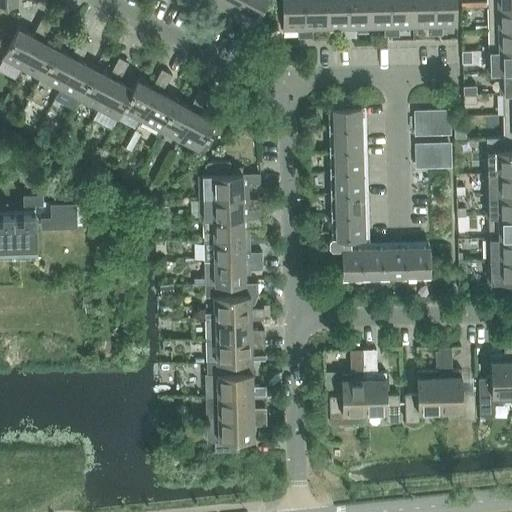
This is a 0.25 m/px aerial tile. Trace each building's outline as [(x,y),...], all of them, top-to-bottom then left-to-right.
[(205,7),(211,10),(216,0),(203,0),(208,2),(205,7)] [(220,9),(233,15),(241,0),(216,0),(211,10),(218,14),(220,9)] [(241,0),(233,15),(246,22),(243,27),(250,31),(266,0),(241,0)] [(305,35),(304,0),(282,0),(283,29),(298,29),(298,35),(305,35)] [(325,0),(304,0),(305,35),(312,34),(312,29),(326,28),(325,0)] [(347,0),(325,0),(326,28),(341,28),(341,34),(348,34),(347,0)] [(369,0),(347,0),(348,34),(355,33),(355,28),(370,27),(369,0)] [(390,0),(369,0),(370,27),(384,27),(384,33),(391,32),(390,0)] [(412,0),(390,0),(391,32),(399,32),(398,27),(413,26),(412,0)] [(434,0),(412,0),(413,26),(427,26),(427,32),(435,32),(434,0)] [(456,0),(434,0),(435,32),(442,31),(442,26),(457,25),(456,0)] [(487,9),(488,28),(511,27),(511,6),(487,7),(487,9)] [(42,17),(37,26),(47,31),(51,22),(50,21),(47,20),(45,19),(42,17)] [(37,26),(32,35),(37,38),(42,40),(47,31),(37,26)] [(511,27),(488,28),(488,50),(511,49),(511,27)] [(1,59),(21,69),(37,38),(32,35),(17,28),(12,37),(6,49),(1,59)] [(5,33),(0,43),(0,45),(6,49),(12,37),(5,33)] [(80,38),(76,46),(85,51),(90,42),(87,41),(85,40),(83,39),(80,37),(80,38)] [(21,69),(40,79),(56,48),(42,40),(37,38),(21,69)] [(76,46),(71,55),(76,58),(80,60),(85,51),(76,46)] [(40,79),(59,89),(76,58),(71,55),(56,48),(40,79)] [(498,73),(503,73),(502,72),(511,71),(511,49),(488,50),(489,73),(498,73)] [(461,63),(463,63),(470,63),(470,51),(462,51),(461,51),(461,63)] [(118,58),(114,66),(123,71),(128,63),(125,61),(123,60),(121,59),(119,57),(118,58)] [(59,89),(78,99),(95,68),(80,60),(76,58),(59,89)] [(114,66),(109,75),(114,78),(118,80),(123,71),(114,66)] [(78,99),(97,109),(114,78),(109,75),(95,68),(78,99)] [(161,69),(156,78),(166,83),(171,74),(166,71),(161,69)] [(499,93),(503,93),(511,92),(511,71),(502,72),(503,73),(498,73),(499,93)] [(118,120),(123,110),(121,109),(132,88),(118,80),(114,78),(97,109),(118,120)] [(156,78),(152,87),(156,90),(161,92),(166,83),(156,78)] [(121,109),(123,110),(141,119),(156,90),(152,87),(137,80),(132,88),(121,109)] [(463,85),(463,95),(477,94),(476,85),(463,85)] [(199,89),(195,98),(204,103),(209,94),(204,92),(199,89)] [(141,119),(160,130),(175,100),(161,92),(156,90),(141,119)] [(511,92),(503,93),(504,115),(511,114),(511,92)] [(195,98),(190,108),(194,110),(199,112),(204,103),(195,98)] [(160,130),(179,140),(194,110),(190,108),(175,100),(160,130)] [(328,106),(328,128),(361,128),(360,105),(328,106)] [(194,110),(179,140),(198,150),(214,120),(199,112),(194,110)] [(416,111),(416,132),(448,132),(448,110),(416,111)] [(465,116),(454,116),(454,124),(465,124),(465,116)] [(328,128),(329,148),(361,147),(361,128),(328,128)] [(486,138),(487,172),(511,171),(511,137),(504,137),(486,138)] [(416,144),(417,165),(449,165),(449,143),(416,144)] [(329,148),(330,171),(362,170),(361,147),(329,148)] [(202,174),(202,197),(212,197),(212,196),(242,195),(242,182),(255,182),(255,173),(242,173),(242,167),(230,167),(230,161),(208,161),(205,164),(205,174),(202,174)] [(330,171),(330,194),(363,194),(362,170),(330,171)] [(511,171),(487,172),(488,194),(511,193),(511,171)] [(456,188),(457,195),(465,195),(465,187),(456,188)] [(35,201),(42,201),(42,191),(23,191),(23,201),(35,201)] [(511,193),(488,194),(488,216),(511,214),(511,193)] [(330,194),(331,216),(363,215),(363,194),(330,194)] [(203,218),(212,217),(256,216),(256,208),(243,208),(242,195),(212,196),(212,197),(202,197),(203,218)] [(36,212),(36,225),(76,223),(76,199),(50,200),(50,201),(42,201),(35,201),(35,212),(36,212)] [(457,209),(457,217),(464,217),(466,217),(465,208),(457,209)] [(23,220),(15,220),(17,258),(37,257),(36,225),(36,212),(35,212),(23,213),(23,220)] [(2,220),(0,220),(0,258),(17,258),(15,220),(15,214),(2,214),(2,220)] [(511,214),(488,216),(489,236),(511,235),(511,214)] [(332,248),(341,248),(341,247),(351,246),(351,237),(364,236),(363,215),(331,216),(331,236),(329,239),(329,245),(332,248)] [(203,218),(204,240),(213,240),(213,239),(244,238),(243,225),(256,225),(256,216),(212,217),(203,218)] [(511,235),(489,236),(489,259),(511,258),(511,235)] [(202,262),(205,262),(213,262),(213,261),(257,260),(257,251),(244,251),(244,238),(213,239),(213,240),(204,240),(202,241),(202,243),(202,262)] [(429,244),(406,245),(407,277),(430,277),(429,244)] [(406,245),(383,246),(385,278),(407,277),(406,245)] [(341,247),(341,248),(342,279),(363,278),(362,246),(351,246),(341,247)] [(383,246),(362,246),(363,278),(385,278),(383,246)] [(511,258),(489,259),(490,281),(500,281),(500,289),(511,288),(511,258)] [(201,283),(205,283),(245,282),(244,273),(250,273),(250,268),(262,268),(262,259),(257,260),(213,261),(213,262),(205,262),(205,276),(193,277),(193,284),(201,283)] [(205,312),(205,318),(215,317),(250,316),(263,316),(263,307),(250,308),(250,303),(254,303),(258,293),(257,282),(245,282),(205,283),(206,295),(214,295),(214,304),(210,304),(210,312),(205,312)] [(250,316),(215,317),(205,318),(206,340),(215,340),(215,339),(264,337),(264,329),(251,329),(250,316)] [(204,340),(205,361),(216,361),(252,360),(251,359),(267,359),(267,354),(251,355),(251,347),(264,346),(264,337),(215,339),(215,340),(206,340),(204,340)] [(511,395),(511,345),(504,346),(504,354),(490,354),(491,377),(478,378),(479,405),(479,410),(479,413),(481,414),(484,416),(487,416),(490,415),(492,413),(493,411),(494,408),(493,405),(493,396),(511,395)] [(438,347),(439,369),(439,375),(440,412),(462,411),(462,420),(475,419),(474,392),(462,392),(461,369),(451,369),(451,347),(438,347)] [(376,348),(363,349),(365,414),(386,413),(387,422),(399,422),(399,394),(386,394),(386,371),(376,372),(376,348)] [(365,414),(363,349),(350,349),(351,377),(341,377),(341,395),(329,395),(330,423),(343,423),(343,414),(365,414)] [(204,372),(204,395),(252,394),(265,394),(265,385),(252,385),(252,360),(205,361),(205,372),(204,372)] [(439,375),(439,369),(416,370),(417,394),(405,395),(406,421),(419,421),(419,412),(440,412),(439,375)] [(334,376),(324,376),(324,389),(335,389),(334,376)] [(205,417),(217,417),(266,415),(266,407),(253,407),(252,394),(204,395),(205,417)] [(266,415),(217,417),(205,417),(206,440),(214,439),(214,451),(239,450),(239,439),(254,438),(253,424),(266,424),(266,415)]
